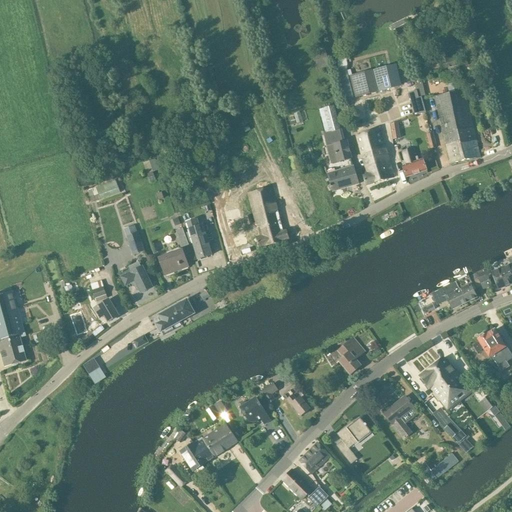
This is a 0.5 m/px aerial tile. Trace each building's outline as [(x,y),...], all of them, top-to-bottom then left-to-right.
[(313,54),(317,70),(330,67),(325,51),(313,54)] [(439,62),(441,70),(456,66),(454,58),(450,60),(448,54),(438,57),(439,62)] [(467,60),(458,62),(460,69),(469,66),(467,60)] [(476,64),(469,66),(471,75),(479,73),(476,64)] [(396,65),(373,70),(348,76),(354,99),(378,93),(401,87),(396,65)] [(417,91),(409,93),(415,117),(426,114),(422,98),(419,99),(417,91)] [(462,144),(465,160),(480,157),(476,140),(464,91),(456,93),(457,98),(464,127),(465,130),(458,131),(461,144),(462,144)] [(451,164),(465,160),(462,144),(461,144),(458,131),(465,130),(464,127),(457,98),(456,93),(435,97),(446,145),(451,164)] [(319,109),(325,134),(340,130),(334,105),(319,109)] [(398,124),(391,125),(393,139),(400,138),(398,124)] [(369,158),(377,182),(394,178),(380,128),(369,132),(375,156),(369,158)] [(325,134),(323,134),(331,164),(352,159),(348,141),(344,141),(342,129),(340,130),(325,134)] [(258,135),(266,159),(278,156),(270,131),(258,135)] [(375,183),(377,182),(369,158),(375,156),(369,132),(356,136),(366,170),(362,171),(363,175),(366,186),(375,184),(375,183)] [(437,147),(433,132),(426,134),(430,149),(437,147)] [(423,160),(419,161),(415,148),(403,152),(407,165),(403,167),(406,178),(427,171),(423,160)] [(156,159),(143,162),(144,164),(145,169),(146,171),(147,174),(148,173),(153,172),(159,170),(158,168),(156,159)] [(354,166),(327,174),(333,192),(359,184),(354,166)] [(318,182),(316,172),(294,177),(297,187),(318,182)] [(294,178),(284,180),(288,196),(298,194),(294,178)] [(101,200),(120,193),(116,180),(96,188),(101,200)] [(273,187),(248,193),(260,237),(258,237),(261,248),(289,240),(287,230),(284,231),(276,203),(276,200),(273,187)] [(202,225),(200,226),(198,219),(186,222),(188,230),(190,229),(194,244),(207,241),(202,225)] [(189,245),(183,229),(176,231),(182,248),(189,245)] [(126,237),(133,256),(145,251),(139,233),(126,237)] [(211,255),(207,241),(194,244),(199,259),(211,255)] [(189,266),(183,250),(159,259),(165,275),(189,266)] [(511,257),(509,259),(511,265),(492,272),(499,289),(511,283),(511,257)] [(141,267),(139,262),(129,267),(132,272),(122,277),(126,285),(131,283),(133,287),(135,288),(136,288),(138,292),(141,291),(141,292),(152,287),(142,267),(141,267)] [(488,267),(469,276),(472,281),(479,278),(483,289),(492,285),(488,276),(491,274),(491,273),(488,267)] [(469,276),(456,282),(460,290),(461,289),(467,302),(477,297),(471,285),(473,284),(472,281),(469,276)] [(442,291),(433,296),(437,305),(448,300),(452,310),(467,302),(461,289),(460,290),(456,282),(441,289),(442,291)] [(65,288),(67,295),(73,292),(72,288),(76,287),(75,284),(65,288)] [(107,299),(104,287),(92,290),(96,302),(107,299)] [(0,294),(0,353),(4,367),(25,361),(19,338),(25,336),(12,291),(0,294)] [(200,295),(203,300),(210,297),(207,291),(200,295)] [(109,299),(94,308),(100,318),(104,316),(108,322),(119,315),(109,299)] [(172,306),(184,327),(193,322),(193,321),(184,326),(181,321),(195,313),(193,311),(195,310),(191,304),(190,304),(187,300),(173,307),(172,306)] [(184,327),(172,306),(173,308),(159,315),(163,321),(157,324),(164,336),(174,330),(172,326),(181,321),(184,327),(175,332),(184,327)] [(426,306),(421,309),(424,315),(429,312),(426,306)] [(81,313),(71,316),(78,335),(87,332),(81,313)] [(492,356),(498,366),(505,377),(511,372),(511,354),(507,346),(506,347),(495,329),(485,336),(484,335),(482,334),(480,336),(480,338),(481,339),(478,340),(479,342),(473,346),(477,352),(483,349),(489,358),(492,356)] [(134,341),(136,346),(137,347),(138,348),(148,343),(144,335),(134,341)] [(342,357),(339,360),(350,374),(361,366),(356,359),(365,352),(353,338),(337,351),(342,357)] [(419,377),(443,407),(447,412),(473,392),(456,370),(454,371),(444,358),(419,377)] [(84,366),(90,374),(95,382),(105,376),(94,359),(84,366)] [(259,392),(268,405),(276,400),(272,395),(278,391),(273,383),(259,392)] [(290,404),(291,404),(301,416),(310,409),(300,397),(297,400),(293,395),(287,400),(290,404)] [(488,395),(482,400),(489,410),(491,412),(493,416),(494,417),(500,413),(495,406),(496,406),(496,405),(489,397),(489,396),(488,395)] [(405,396),(390,408),(392,410),(385,416),(392,425),(393,424),(404,438),(412,433),(400,418),(414,407),(405,396)] [(240,408),(241,410),(242,414),(244,414),(250,423),(259,422),(258,421),(261,419),(264,425),(271,421),(256,398),(248,403),(241,403),(241,407),(240,408)] [(206,411),(213,422),(220,416),(213,406),(206,411)] [(337,434),(342,441),(343,441),(336,446),(351,465),(357,460),(349,449),(354,444),(355,445),(371,432),(366,425),(367,425),(365,423),(360,418),(349,426),(348,425),(337,434)] [(466,437),(454,423),(452,425),(450,423),(444,429),(453,439),(454,437),(459,443),(466,437)] [(193,444),(206,463),(237,442),(226,424),(203,439),(202,438),(196,442),(193,444)] [(181,430),(175,439),(181,443),(187,434),(181,430)] [(317,443),(300,461),(311,474),(323,463),(331,456),(317,443)] [(192,471),(206,463),(193,444),(180,452),(192,471)] [(393,454),(388,458),(392,463),(397,459),(393,454)] [(432,469),(429,471),(436,480),(442,475),(457,463),(450,455),(436,466),(432,469)] [(282,480),(302,500),(309,507),(313,503),(317,507),(328,497),(320,487),(314,493),(311,490),(312,490),(304,482),(305,481),(302,478),(301,479),(292,470),(282,480)]
